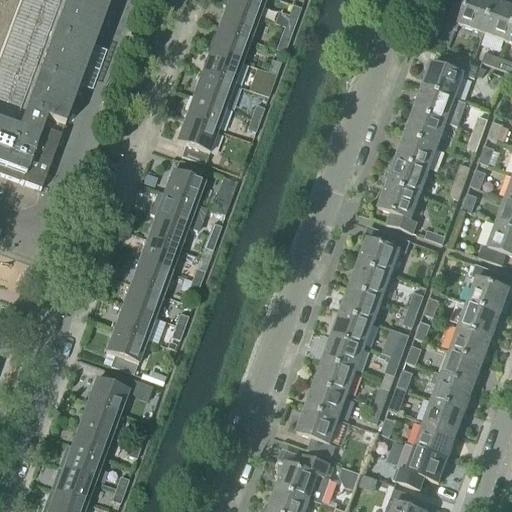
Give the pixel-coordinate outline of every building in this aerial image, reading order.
[(0,0),(0,178),(40,194),(60,139),(51,136),(55,127),(63,130),(110,0),(0,0)] [(223,0),(221,8),(225,10),(257,22),(265,0),(223,0)] [(304,0),(294,0),(292,9),(300,12),(304,0)] [(461,29),(483,37),(495,5),(481,0),(468,0),(465,10),(453,6),(444,30),(456,34),(458,29),(461,30),(461,29)] [(504,46),(507,47),(511,32),(511,11),(495,5),(483,37),(505,45),(504,46)] [(225,10),(217,33),(249,44),(257,22),(225,10)] [(288,19),(283,31),(292,34),(296,22),(288,19)] [(292,34),(283,31),(279,43),(287,46),(292,34)] [(217,33),(209,55),(241,67),(249,44),(217,33)] [(209,55),(200,78),(233,90),(241,67),(209,55)] [(481,66),(497,72),(501,63),(485,57),(481,66)] [(430,70),(422,92),(455,104),(463,82),(464,79),(474,83),(478,71),(446,59),(442,71),(431,67),(430,70)] [(511,66),(501,63),(497,72),(511,77),(511,66)] [(271,64),(267,76),(275,79),(280,67),(271,64)] [(275,79),(267,76),(263,88),(271,91),(275,79)] [(200,78),(192,100),(224,112),(233,90),(200,78)] [(455,104),(422,92),(414,114),(413,116),(446,128),(447,126),(455,104)] [(192,100),(184,123),(216,135),(224,112),(192,100)] [(255,110),(250,121),(259,124),(263,113),(255,110)] [(412,118),(404,140),(437,152),(445,130),(446,128),(413,116),(412,118)] [(259,124),(250,121),(246,133),(254,136),(259,124)] [(477,121),(472,137),(481,140),(487,124),(477,121)] [(216,135),(184,123),(175,146),(184,150),(180,160),(203,169),(207,158),(208,158),(216,135)] [(493,126),(487,142),(497,146),(502,130),(493,126)] [(481,140),(472,137),(466,153),(476,156),(481,140)] [(396,162),(395,164),(429,176),(429,174),(437,152),(404,140),(396,162)] [(484,151),(478,167),(488,170),(494,154),(484,151)] [(395,166),(387,188),(419,200),(428,178),(429,176),(395,164),(394,166),(395,166)] [(171,174),(163,197),(195,209),(203,186),(198,184),(202,173),(179,165),(175,176),(171,174)] [(460,169),(454,185),(464,188),(470,172),(460,169)] [(475,174),(470,190),(479,194),(485,178),(475,174)] [(464,188),(454,185),(449,201),(458,204),(464,188)] [(419,200),(387,188),(379,210),(378,210),(378,212),(392,218),(389,229),(386,228),(386,229),(412,238),(416,226),(411,224),(412,222),(419,200)] [(163,197),(154,220),(187,232),(195,209),(163,197)] [(467,198),(461,214),(471,218),(476,202),(467,198)] [(511,206),(505,204),(496,228),(511,233),(511,206)] [(154,220),(146,242),(178,254),(187,232),(154,220)] [(211,228),(207,240),(216,243),(220,231),(211,228)] [(511,233),(496,228),(487,251),(482,249),(478,262),(502,270),(506,258),(511,260),(511,233)] [(427,235),(424,242),(442,248),(445,241),(427,235)] [(366,246),(358,268),(390,280),(398,258),(399,258),(400,255),(405,257),(409,246),(386,237),(381,249),(366,243),(365,246),(366,246)] [(216,243),(207,240),(203,252),(211,255),(216,243)] [(146,242),(138,265),(170,277),(178,254),(146,242)] [(138,265),(130,288),(162,299),(170,277),(138,265)] [(350,290),(349,292),(382,304),(383,302),(382,302),(390,280),(358,268),(350,290)] [(467,308),(500,319),(509,295),(495,290),(499,278),(475,269),(471,281),(476,283),(467,308)] [(195,273),(191,285),(199,288),(203,276),(195,273)] [(199,288),(191,285),(186,297),(195,300),(199,288)] [(130,288),(121,310),(154,322),(162,299),(130,288)] [(348,294),(340,316),(373,328),(381,306),(382,304),(349,292),(348,294)] [(413,297),(408,313),(417,316),(423,301),(413,297)] [(429,302),(423,318),(433,322),(439,306),(429,302)] [(467,308),(458,332),(491,343),(500,319),(467,308)] [(121,310),(113,333),(145,344),(154,322),(121,310)] [(417,316),(408,313),(402,329),(412,332),(417,316)] [(332,338),(331,340),(365,352),(365,350),(373,328),(340,316),(332,338)] [(179,318),(174,330),(183,333),(187,321),(179,318)] [(420,326),(414,342),(424,346),(430,330),(420,326)] [(183,333),(174,330),(170,342),(178,345),(183,333)] [(458,332),(450,355),(482,367),(491,343),(458,332)] [(113,360),(110,369),(109,371),(132,379),(136,368),(137,368),(145,344),(113,333),(104,356),(113,360)] [(331,342),(323,364),(355,376),(363,354),(364,354),(365,352),(331,340),(331,342)] [(396,345),(390,361),(400,364),(406,349),(396,345)] [(411,350),(406,366),(415,370),(421,354),(411,350)] [(450,355),(441,379),(441,380),(473,391),(482,367),(450,355)] [(400,364),(390,361),(384,377),(394,380),(400,364)] [(315,386),(314,388),(347,400),(348,398),(347,398),(355,376),(323,364),(315,386)] [(165,379),(143,371),(140,382),(162,389),(165,379)] [(403,374),(397,391),(406,394),(412,378),(403,374)] [(437,389),(432,403),(465,415),(473,391),(441,380),(441,379),(434,376),(431,387),(437,389)] [(149,401),(153,389),(133,382),(129,394),(149,401)] [(86,406),(119,418),(127,395),(104,386),(95,383),(86,406)] [(314,390),(306,412),(338,424),(346,402),(347,400),(314,388),(313,390),(314,390)] [(378,393),(373,409),(382,413),(388,397),(378,393)] [(394,398),(388,415),(398,418),(403,402),(394,398)] [(432,403),(423,428),(456,439),(465,415),(432,403)] [(86,406),(78,429),(110,440),(119,418),(86,406)] [(382,413),(373,409),(367,425),(376,429),(382,413)] [(338,424),(306,412),(298,434),(297,434),(296,437),(311,442),(307,454),(331,463),(335,451),(329,449),(330,446),(338,424)] [(385,422),(384,425),(379,439),(389,442),(395,426),(385,422)] [(423,428),(415,451),(448,462),(456,439),(423,428)] [(78,429),(70,451),(102,463),(110,440),(78,429)] [(136,436),(131,448),(140,451),(144,439),(136,436)] [(438,487),(448,462),(415,451),(405,447),(396,472),(400,474),(396,485),(420,494),(424,482),(438,487)] [(140,451),(131,448),(127,460),(135,463),(140,451)] [(63,457),(57,472),(94,485),(102,463),(70,451),(67,459),(63,457)] [(277,492),(309,504),(321,508),(329,483),(324,481),(328,470),(304,461),(300,473),(285,467),(284,470),(285,470),(277,492)] [(56,489),(53,496),(86,508),(94,485),(57,472),(52,487),(56,489)] [(360,478),(354,476),(352,483),(358,485),(360,478)] [(119,481),(115,493),(123,496),(128,484),(119,481)] [(306,511),(309,504),(277,492),(269,511),(306,511)] [(123,496),(115,493),(111,505),(119,508),(123,496)] [(392,511),(413,511),(417,501),(394,493),(389,504),(395,506),(392,511)] [(84,511),(86,508),(53,496),(50,504),(46,502),(42,511),(84,511)]
